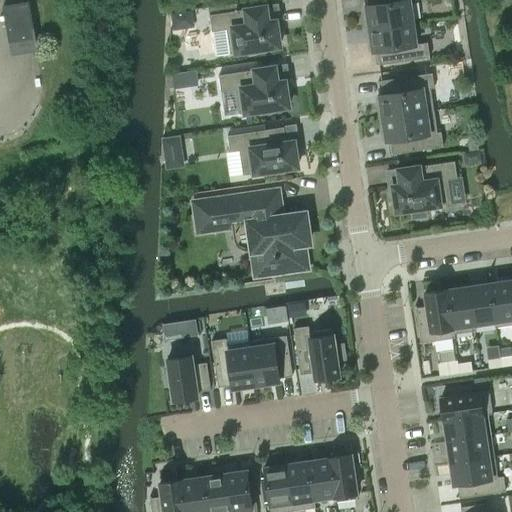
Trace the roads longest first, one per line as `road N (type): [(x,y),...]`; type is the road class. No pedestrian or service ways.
road 1 (residential): [(326,0),(363,257)]
road 2 (residential): [(383,401),(188,431)]
road 3 (residential): [(511,236),(363,257)]
road 4 (residential): [(363,257),(383,401)]
